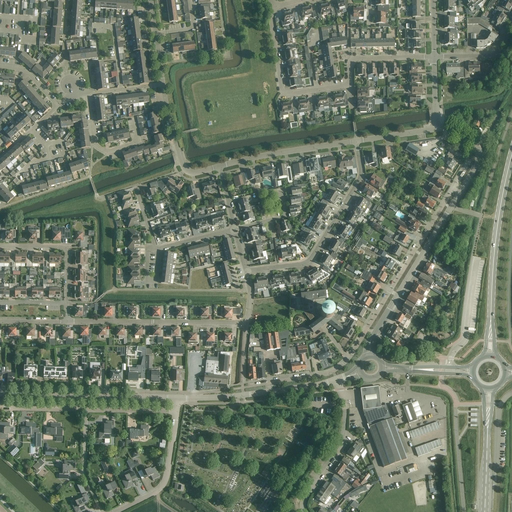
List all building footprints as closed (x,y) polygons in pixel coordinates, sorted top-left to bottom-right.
[(54,9),(62,9),(62,4),(61,3),(61,0),(53,0),(54,2),(55,2),(54,9)] [(338,8),(335,8),(337,14),(347,12),(347,0),(344,0),(343,0),(342,0),(341,0),(337,1),(338,8)] [(378,10),(389,10),(389,5),(385,5),(385,1),(385,0),(375,0),(375,6),(378,6),(378,10)] [(471,11),(476,8),(474,6),(477,4),(473,0),(466,0),(467,1),(465,3),(468,6),(471,11)] [(510,12),(511,8),(511,6),(504,2),(503,4),(502,4),(500,4),(499,5),(500,6),(498,8),(504,11),(505,9),(510,12)] [(329,3),(324,5),(326,14),(331,13),(332,15),(335,15),(333,8),(331,9),(329,3)] [(199,15),(209,13),(208,8),(210,8),(210,5),(203,6),(204,9),(199,9),(199,15)] [(321,16),(326,14),(324,5),(319,6),(320,12),(317,13),(319,19),(322,18),(321,16)] [(313,18),(316,17),(315,11),(312,12),(311,6),(305,8),(308,17),(313,16),(313,18)] [(456,7),(454,7),(444,7),(444,12),(450,12),(450,15),(457,15),(456,7)] [(299,15),(300,22),(304,21),(303,18),(308,17),(305,8),(300,9),(302,15),(299,15)] [(504,11),(498,8),(497,11),(498,12),(496,16),(504,21),(507,17),(502,14),(504,11)] [(375,13),(375,19),(385,19),(385,14),(389,14),(389,10),(378,10),(378,13),(375,13)] [(293,11),(287,12),(290,22),(295,21),(295,23),(298,22),(296,11),(293,12),(293,11)] [(282,26),(285,26),(291,24),(290,22),(287,12),(282,14),(284,20),(281,20),(282,26)] [(209,13),(199,15),(200,20),(205,19),(206,22),(212,21),(211,16),(210,16),(209,13)] [(444,18),(445,23),(455,23),(455,18),(457,18),(457,15),(450,15),(450,18),(444,18)] [(499,29),(501,26),(504,21),(496,16),(495,15),(492,20),(491,19),(487,18),(485,21),(486,21),(489,23),(491,24),(489,27),(492,29),(494,30),(496,27),(499,29)] [(178,22),(177,17),(177,16),(168,17),(169,23),(173,22),(173,24),(175,24),(175,22),(178,22)] [(379,28),(384,28),(389,28),(389,24),(385,24),(385,19),(375,19),(375,24),(379,24),(379,28)] [(410,24),(411,30),(415,30),(420,30),(420,23),(415,23),(415,20),(409,21),(409,24),(410,24)] [(450,29),(451,31),(457,31),(457,28),(455,28),(455,23),(445,23),(445,29),(450,29)] [(282,40),(292,39),(291,34),(294,33),(293,30),(287,31),(287,34),(281,35),(282,40)] [(408,30),(408,39),(416,39),(421,39),(421,33),(415,33),(415,30),(411,30),(408,30)] [(455,40),(458,40),(458,34),(457,34),(457,31),(451,31),(451,34),(445,34),(445,40),(455,40)] [(488,46),(491,45),(492,42),(494,44),(499,36),(493,33),(488,40),(485,42),(476,42),(476,46),(476,49),(485,49),(485,46),(488,46)] [(289,48),(296,47),(295,43),(293,44),(292,39),(282,40),(283,46),(289,45),(289,48)] [(416,42),(416,39),(408,39),(408,42),(411,42),(411,48),(421,48),(421,42),(416,42)] [(457,48),(457,45),(455,45),(455,40),(445,40),(445,45),(451,45),(451,48),(457,48)] [(194,42),(189,43),(188,43),(189,51),(195,51),(194,47),(196,47),(196,44),(194,45),(194,42)] [(173,54),(179,53),(178,44),(177,44),(172,45),(172,48),(170,48),(171,50),(173,50),(173,54)] [(207,46),(208,51),(211,51),(211,53),(214,52),(213,51),(217,50),(216,45),(207,46)] [(318,53),(331,51),(331,48),(330,48),(330,45),(327,45),(327,46),(321,47),(321,51),(318,51),(318,53)] [(285,57),(295,55),(294,50),(296,50),(296,47),(289,48),(290,50),(284,51),(285,57)] [(19,58),(23,62),(28,56),(24,52),(22,55),(19,58)] [(51,58),(57,63),(61,59),(57,56),(55,54),(53,56),(51,58)] [(295,60),(295,55),(285,57),(286,62),(291,61),(292,64),(298,63),(298,60),(295,60)] [(28,56),(23,62),(27,66),(32,60),(28,56)] [(47,62),(50,64),(53,67),(57,63),(51,58),(47,62)] [(27,66),(31,69),(36,63),(32,60),(27,66)] [(301,70),(300,63),(298,63),(292,64),(287,65),(288,67),(286,68),(287,73),(300,71),(301,71),(301,70)] [(465,68),(465,78),(470,77),(470,71),(480,71),(480,63),(469,63),(469,68),(465,68)] [(36,67),(32,71),(37,74),(37,73),(43,79),(48,73),(49,74),(53,69),(49,66),(47,64),(42,69),(37,65),(36,67)] [(409,70),(409,74),(416,74),(416,71),(421,71),(421,64),(411,65),(411,70),(409,70)] [(362,77),(363,77),(363,79),(366,79),(366,77),(366,70),(363,70),(363,65),(357,66),(357,76),(362,75),(362,77)] [(374,65),(368,65),(368,70),(368,75),(368,79),(372,79),(374,82),(377,82),(377,77),(377,70),(374,70),(374,65)] [(378,65),(378,70),(378,75),(384,75),(384,77),(388,77),(387,69),(384,69),(384,65),(378,65)] [(389,65),(389,70),(389,75),(395,75),(395,77),(398,77),(398,69),(395,69),(395,65),(389,65)] [(459,80),(459,79),(464,78),(464,71),(460,71),(460,65),(447,65),(447,73),(458,73),(458,76),(457,77),(456,77),(456,78),(456,79),(457,80),(459,80)] [(294,80),(298,80),(301,79),(300,71),(287,73),(288,78),(294,77),(294,80)] [(416,74),(409,74),(409,78),(411,77),(411,83),(412,83),(412,84),(409,84),(416,84),(416,83),(421,83),(421,77),(416,77),(416,74)] [(17,85),(18,82),(15,82),(15,76),(10,75),(9,84),(14,85),(17,85)] [(18,86),(22,90),(28,84),(25,80),(20,85),(18,82),(17,85),(18,86)] [(299,85),(298,80),(294,80),(289,81),(290,87),(296,86),(296,89),(303,88),(302,85),(299,85)] [(22,90),(25,94),(32,88),(28,84),(22,90)] [(410,94),(411,94),(422,93),(422,87),(416,87),(416,84),(409,84),(409,87),(408,88),(408,90),(408,92),(408,93),(410,94)] [(25,94),(29,98),(35,92),(32,88),(25,94)] [(369,88),(368,88),(367,88),(363,88),(357,88),(357,97),(370,97),(369,91),(374,91),(374,88),(369,88)] [(32,102),(39,96),(35,92),(29,98),(32,102)] [(345,104),(345,106),(348,106),(347,99),(344,100),(343,94),(338,95),(340,105),(345,104)] [(95,100),(96,106),(104,105),(104,99),(106,99),(105,95),(96,96),(97,100),(95,100)] [(340,105),(338,95),(333,96),(334,101),(331,102),(332,108),(335,108),(335,106),(340,105)] [(410,104),(420,104),(420,98),(414,98),(414,95),(408,95),(408,98),(410,98),(410,104)] [(36,106),(43,100),(39,96),(32,102),(36,106)] [(317,104),(315,104),(316,111),(319,110),(318,108),(323,108),(322,97),(316,98),(317,104)] [(327,97),(322,97),(323,108),(324,108),(324,110),(332,108),(331,102),(328,102),(327,97)] [(363,102),(357,102),(358,108),(360,108),(360,112),(367,112),(367,109),(371,109),(372,108),(372,104),(371,103),(368,103),(368,102),(369,102),(369,98),(363,99),(363,102)] [(43,100),(36,106),(40,110),(46,104),(43,100)] [(298,107),(295,107),(296,114),(304,113),(302,100),(297,101),(298,107)] [(302,100),(304,113),(313,111),(312,105),(309,105),(308,100),(302,100)] [(293,114),(296,114),(295,107),(292,108),(291,102),(286,103),(288,113),(293,112),(293,114)] [(288,116),(288,113),(286,103),(281,104),(282,110),(279,110),(280,119),(283,118),(283,116),(288,116)] [(40,110),(40,111),(43,114),(50,109),(46,104),(40,110)] [(148,121),(150,121),(159,119),(158,117),(156,117),(156,113),(147,115),(148,121)] [(27,125),(31,121),(25,114),(21,118),(27,125)] [(478,128),(482,121),(474,116),(470,123),(467,121),(465,124),(470,127),(472,124),(478,128)] [(17,122),(23,128),(27,125),(21,118),(17,122)] [(150,121),(152,127),(160,126),(160,123),(158,124),(157,120),(159,119),(150,121)] [(46,135),(51,134),(50,131),(54,131),(52,121),(47,122),(47,123),(41,129),(46,135)] [(19,132),(23,128),(17,122),(13,125),(19,132)] [(19,132),(13,125),(10,123),(6,126),(9,129),(15,136),(19,132)] [(160,126),(152,127),(152,130),(150,131),(151,135),(161,132),(161,130),(159,130),(158,126),(160,126)] [(11,139),(15,136),(9,129),(8,129),(5,132),(11,139)] [(105,144),(114,142),(112,134),(107,135),(106,133),(103,134),(103,135),(105,144)] [(154,137),(156,144),(163,142),(161,137),(163,137),(162,135),(154,137)] [(29,138),(24,142),(30,148),(35,144),(29,138)] [(24,142),(20,146),(24,151),(26,152),(30,148),(24,142)] [(164,144),(163,142),(156,144),(155,144),(155,146),(157,151),(161,149),(162,153),(165,152),(162,144),(164,144)] [(24,151),(20,146),(19,144),(14,148),(20,155),(24,151)] [(409,144),(407,148),(405,150),(415,157),(419,150),(409,144)] [(144,154),(144,155),(151,153),(148,146),(144,148),(144,146),(142,147),(144,154)] [(151,146),(148,146),(151,153),(151,155),(158,152),(157,151),(155,146),(151,147),(151,146)] [(144,154),(142,147),(137,149),(137,147),(135,148),(135,150),(138,156),(144,154)] [(14,148),(10,152),(15,159),(20,155),(14,148)] [(380,149),(381,154),(381,155),(379,155),(380,160),(382,159),(382,162),(383,163),(384,164),(385,164),(389,163),(388,160),(391,160),(390,154),(390,148),(380,149)] [(128,150),(129,152),(131,158),(133,158),(134,161),(139,159),(138,156),(135,150),(131,151),(131,149),(128,150)] [(10,152),(5,156),(11,163),(15,159),(10,152)] [(122,153),(125,161),(124,161),(125,166),(127,165),(126,160),(127,160),(128,162),(132,161),(131,158),(129,152),(125,153),(124,152),(122,153)] [(376,153),(373,154),(367,155),(367,157),(364,157),(365,165),(374,164),(374,167),(378,167),(376,159),(376,153)] [(449,153),(447,155),(449,156),(448,158),(445,162),(447,162),(445,166),(447,167),(451,170),(455,163),(451,160),(452,158),(452,159),(454,156),(449,153)] [(1,160),(6,167),(11,163),(5,156),(1,160)] [(338,160),(339,166),(340,168),(353,166),(353,169),(357,169),(355,159),(352,160),(352,158),(344,159),(344,156),(339,157),(339,160),(338,160)] [(322,160),(323,165),(324,169),(330,167),(331,169),(336,168),(334,157),(329,158),(329,159),(322,160)] [(80,161),(83,170),(89,168),(86,159),(80,161)] [(309,161),(306,162),(307,167),(307,168),(308,172),(309,173),(310,172),(310,173),(318,172),(318,173),(318,175),(318,176),(318,177),(320,177),(320,181),(321,181),(323,181),(322,172),(321,167),(321,165),(317,166),(317,160),(309,161)] [(80,161),(75,163),(78,171),(83,170),(80,161)] [(293,165),(294,172),(294,175),(295,177),(299,176),(299,175),(303,174),(306,173),(305,162),(301,162),(302,164),(293,165)] [(75,163),(69,165),(72,173),(78,171),(75,163)] [(292,182),(291,172),(287,173),(286,165),(277,166),(278,174),(279,178),(287,176),(288,183),(292,182)] [(425,170),(431,175),(434,170),(427,166),(425,170)] [(266,168),(261,169),(263,178),(272,176),(272,180),(273,180),(277,179),(276,172),(275,168),(271,169),(271,167),(271,168),(266,169),(266,168)] [(247,173),(244,174),(246,181),(253,180),(255,185),(262,183),(260,174),(256,174),(256,175),(255,175),(254,171),(247,172),(247,173)] [(64,174),(66,182),(72,181),(70,172),(65,173),(64,174)] [(233,178),(236,188),(238,189),(239,187),(247,185),(244,173),(240,174),(241,176),(232,178),(232,179),(233,178)] [(435,185),(438,186),(442,189),(443,188),(444,188),(444,187),(444,186),(446,184),(439,179),(440,177),(435,174),(432,179),(437,182),(435,185)] [(373,175),(368,183),(378,189),(380,187),(381,187),(385,182),(373,175)] [(49,187),(54,185),(52,177),(46,178),(49,187)] [(0,183),(0,187),(5,183),(8,180),(7,178),(3,181),(4,182),(2,184),(1,185),(0,183)] [(177,194),(179,192),(182,188),(181,187),(183,184),(178,180),(176,183),(171,179),(167,184),(163,181),(158,183),(159,187),(162,192),(165,194),(169,188),(177,194)] [(336,190),(338,187),(343,190),(347,184),(342,180),(341,181),(339,180),(337,183),(334,181),(333,179),(325,181),(324,182),(331,186),(331,187),(336,190)] [(48,189),(45,181),(39,182),(42,191),(48,189)] [(202,185),(203,190),(204,193),(211,191),(211,192),(216,191),(214,181),(209,182),(209,183),(202,185)] [(0,187),(0,195),(2,197),(8,191),(6,189),(8,186),(5,183),(0,187)] [(155,189),(159,187),(158,183),(156,184),(156,185),(150,187),(151,190),(145,192),(147,198),(148,198),(149,200),(152,199),(153,199),(152,196),(156,195),(155,189)] [(434,186),(430,183),(428,186),(433,188),(430,194),(437,198),(441,193),(436,190),(437,189),(434,187),(434,186)] [(292,195),(295,195),(302,194),(301,188),(305,187),(305,184),(296,186),(297,189),(291,190),(291,191),(291,192),(291,193),(292,194),(292,195)] [(24,195),(30,194),(28,185),(22,187),(24,195)] [(186,191),(188,198),(193,197),(194,200),(201,199),(199,191),(195,192),(194,186),(187,188),(188,191),(186,191)] [(328,195),(337,200),(340,195),(335,192),(336,190),(331,187),(329,189),(331,190),(328,195)] [(371,187),(369,189),(366,187),(365,188),(364,188),(362,190),(363,192),(362,192),(367,195),(366,197),(370,199),(373,195),(374,196),(375,196),(377,191),(372,188),(371,187)] [(7,203),(14,198),(8,191),(2,197),(7,203)] [(117,193),(119,199),(121,198),(122,201),(131,198),(129,193),(124,194),(123,191),(117,193)] [(294,204),(301,203),(305,202),(304,197),(302,197),(302,194),(295,195),(296,198),(290,199),(290,200),(290,201),(290,203),(291,203),(291,205),(294,204)] [(324,198),(322,201),(327,204),(329,202),(334,205),(337,200),(328,195),(325,199),(324,198)] [(249,196),(247,196),(242,197),(243,200),(237,202),(240,213),(246,212),(247,215),(252,214),(253,213),(252,208),(249,208),(248,202),(250,202),(252,199),(251,196),(249,196)] [(425,204),(428,206),(432,209),(433,208),(434,207),(434,206),(436,203),(431,200),(432,199),(429,196),(427,198),(423,196),(422,198),(427,201),(425,204)] [(370,204),(371,201),(366,198),(364,200),(359,197),(357,202),(365,207),(367,209),(370,204)] [(133,204),(131,198),(122,201),(123,204),(121,205),(122,211),(129,209),(128,206),(133,204)] [(161,201),(160,202),(155,203),(156,206),(150,208),(152,213),(161,210),(160,205),(162,204),(161,201)] [(327,204),(322,201),(320,203),(322,204),(320,209),(328,214),(331,209),(326,206),(327,204)] [(357,212),(362,215),(364,213),(362,212),(365,207),(357,202),(354,207),(359,210),(357,212)] [(301,203),(294,204),(295,207),(289,208),(289,210),(289,211),(289,212),(290,213),(290,214),(291,214),(291,217),(296,216),(295,213),(300,212),(300,209),(302,209),(301,203)] [(408,214),(410,216),(414,218),(416,215),(420,217),(421,217),(424,218),(427,213),(423,211),(417,207),(417,208),(414,213),(411,211),(408,214)] [(128,218),(137,215),(135,210),(130,211),(129,209),(122,211),(124,216),(127,215),(128,218)] [(313,215),(319,218),(320,216),(325,219),(328,214),(320,209),(317,213),(315,212),(313,215)] [(163,215),(161,210),(152,213),(154,218),(159,216),(160,219),(166,217),(165,214),(163,215)] [(211,214),(208,215),(209,221),(212,220),(213,226),(218,225),(224,223),(222,218),(225,217),(224,211),(221,212),(216,213),(216,215),(211,216),(211,214)] [(361,218),(362,215),(357,212),(356,215),(351,212),(348,216),(356,221),(359,217),(361,218)] [(255,220),(254,217),(253,217),(252,214),(247,215),(242,216),(244,222),(250,220),(251,221),(255,220)] [(139,221),(137,215),(128,218),(129,221),(126,222),(128,228),(134,226),(133,223),(139,221)] [(194,218),(191,219),(192,220),(193,225),(196,224),(197,230),(202,229),(208,227),(206,222),(209,221),(208,215),(204,216),(203,215),(199,216),(194,217),(194,218)] [(314,219),(311,223),(319,228),(322,224),(317,220),(319,218),(313,215),(312,217),(314,219)] [(348,226),(354,230),(355,227),(354,226),(356,221),(348,216),(345,221),(350,224),(348,226)] [(408,226),(402,222),(397,219),(394,223),(406,230),(408,226)] [(410,225),(408,228),(416,232),(420,224),(411,219),(408,224),(410,225)] [(172,224),(173,230),(176,229),(177,235),(188,232),(186,227),(189,226),(188,220),(185,221),(185,223),(175,225),(175,223),(172,224)] [(286,232),(289,231),(289,230),(291,230),(291,229),(290,225),(289,225),(288,225),(287,221),(285,222),(284,221),(283,221),(282,222),(281,223),(282,228),(279,229),(280,236),(287,235),(286,232)] [(308,227),(306,226),(304,225),(302,227),(305,229),(310,232),(311,230),(317,233),(319,228),(311,223),(308,227)] [(164,226),(166,238),(172,236),(170,231),(173,230),(172,224),(164,226)] [(164,226),(163,225),(158,226),(158,227),(155,228),(157,234),(160,233),(161,239),(166,238),(164,226)] [(352,232),(354,230),(348,226),(347,229),(342,226),(339,230),(348,235),(350,231),(352,232)] [(29,228),(29,241),(37,241),(37,237),(39,237),(40,237),(40,228),(29,228)] [(65,228),(57,228),(53,228),(53,241),(61,241),(61,237),(65,237),(65,238),(65,232),(65,230),(65,228)] [(245,232),(246,237),(256,235),(255,229),(245,232)] [(305,233),(302,237),(311,242),(314,238),(308,235),(310,232),(305,229),(303,232),(305,233)] [(15,237),(16,237),(16,230),(10,230),(10,232),(5,232),(5,240),(13,240),(13,236),(15,237)] [(130,236),(130,239),(140,239),(140,233),(132,233),(132,230),(127,230),(127,236),(130,236)] [(345,240),(348,235),(339,230),(336,235),(341,238),(340,240),(345,244),(347,241),(345,240)] [(87,248),(87,237),(83,237),(83,233),(75,233),(75,241),(80,241),(80,244),(79,244),(79,247),(79,248),(87,248)] [(255,241),(256,244),(262,243),(261,240),(259,234),(256,235),(246,237),(248,243),(255,241)] [(405,236),(403,235),(402,237),(401,236),(401,238),(398,236),(396,237),(394,241),(401,245),(403,243),(405,244),(409,238),(405,236)] [(390,244),(392,240),(385,236),(383,240),(390,244)] [(298,240),(296,243),(301,246),(303,244),(308,247),(311,242),(302,237),(299,241),(298,240)] [(127,248),(134,248),(134,245),(140,245),(140,239),(130,239),(130,243),(127,243),(127,248)] [(333,240),(330,244),(339,250),(341,247),(343,249),(344,247),(345,247),(347,245),(345,244),(340,240),(338,243),(333,240)] [(251,249),(252,255),(262,252),(260,247),(263,246),(262,243),(256,244),(256,247),(251,249)] [(393,248),(394,248),(393,249),(392,248),(391,248),(389,251),(389,252),(398,257),(398,256),(399,257),(401,254),(400,254),(402,250),(392,243),(390,246),(393,247),(393,248)] [(339,250),(330,244),(328,249),(333,252),(331,254),(337,258),(338,255),(336,254),(339,250)] [(286,249),(288,259),(288,258),(289,259),(290,259),(291,258),(293,258),(292,254),(301,252),(302,253),(296,245),(291,246),(291,248),(286,249)] [(282,259),(288,259),(286,249),(281,249),(281,247),(278,248),(279,254),(281,254),(282,259)] [(134,248),(127,248),(127,254),(130,254),(130,257),(140,257),(140,251),(134,251),(134,248)] [(75,259),(87,259),(88,254),(89,254),(89,251),(82,251),(82,254),(75,254),(75,259)] [(266,260),(265,257),(263,258),(262,252),(252,255),(253,260),(259,259),(260,262),(266,260)] [(9,267),(12,267),(13,261),(10,261),(10,253),(4,253),(4,264),(9,264),(9,267)] [(13,261),(12,267),(16,267),(16,264),(21,264),(21,253),(21,254),(15,254),(15,261),(13,261)] [(26,267),(29,267),(29,261),(27,261),(27,254),(21,254),(21,253),(21,264),(26,264),(26,267)] [(33,264),(38,264),(38,253),(38,254),(32,254),(32,261),(29,261),(29,267),(33,267),(33,264)] [(43,267),(46,267),(46,261),(44,261),(44,254),(38,254),(38,253),(38,264),(43,264),(43,267)] [(50,264),(55,264),(55,253),(55,254),(49,254),(49,261),(46,261),(46,267),(50,267),(50,264)] [(322,258),(330,264),(333,259),(335,260),(337,258),(331,254),(330,257),(325,254),(322,258)] [(140,263),(140,257),(130,257),(130,261),(127,261),(127,266),(134,266),(134,263),(140,263)] [(322,269),(327,271),(328,272),(329,269),(330,270),(333,265),(330,264),(322,258),(319,263),(324,266),(322,269)] [(82,268),(89,268),(89,265),(88,265),(87,265),(87,259),(75,259),(75,260),(75,265),(82,265),(82,268)] [(394,263),(390,260),(388,259),(386,262),(385,262),(382,268),(384,269),(386,266),(391,269),(394,263)] [(428,263),(425,267),(430,270),(440,276),(443,278),(445,275),(451,278),(452,276),(453,273),(448,270),(446,274),(439,270),(439,271),(435,269),(435,270),(434,269),(435,267),(432,265),(428,263)] [(130,275),(140,275),(140,269),(134,269),(134,266),(127,266),(127,272),(130,272),(130,275)] [(425,267),(423,271),(431,276),(433,274),(434,275),(434,276),(439,279),(440,276),(430,270),(425,267)] [(89,271),(89,268),(82,268),(82,271),(75,271),(75,276),(87,276),(87,271),(88,271),(89,271)] [(315,268),(311,271),(316,280),(318,283),(330,275),(319,269),(317,271),(315,268)] [(373,276),(370,275),(364,271),(362,274),(374,281),(375,278),(383,282),(384,282),(386,280),(385,279),(387,276),(382,273),(384,269),(382,268),(378,274),(375,272),(373,276)] [(367,280),(370,282),(366,289),(368,290),(367,293),(369,295),(371,291),(376,294),(380,287),(373,284),(372,283),(374,281),(362,274),(356,270),(354,273),(367,281),(367,280)] [(306,278),(303,279),(304,284),(304,287),(310,286),(313,284),(312,283),(316,280),(311,271),(306,274),(307,276),(306,277),(306,278)] [(287,280),(288,286),(291,286),(290,284),(296,284),(294,273),(289,274),(290,280),(287,280)] [(294,273),(296,284),(301,283),(301,285),(304,284),(303,279),(303,278),(300,278),(300,273),(294,273)] [(434,281),(425,276),(421,273),(418,278),(423,280),(431,286),(434,281)] [(140,281),(140,275),(130,275),(130,279),(127,279),(127,284),(134,284),(134,281),(140,281)] [(273,282),(270,282),(271,288),(274,288),(274,286),(279,286),(278,275),(272,276),(273,282)] [(278,275),(279,286),(284,285),(285,287),(288,286),(287,280),(284,280),(283,275),(278,275)] [(82,285),(88,285),(89,282),(88,282),(87,282),(87,276),(75,276),(75,277),(75,282),(82,282),(82,285)] [(263,291),(263,288),(261,277),(256,278),(257,284),(254,284),(255,290),(254,294),(258,294),(258,292),(263,291)] [(261,277),(263,288),(268,287),(268,289),(271,288),(270,282),(268,283),(267,277),(261,277)] [(423,289),(426,291),(428,288),(429,289),(431,286),(423,280),(421,283),(420,283),(418,286),(423,289)] [(448,288),(454,291),(458,294),(459,287),(451,283),(448,288)] [(9,291),(12,291),(12,284),(4,284),(4,285),(4,298),(9,298),(9,291)] [(12,284),(12,291),(15,291),(15,298),(20,298),(21,298),(21,287),(16,287),(16,284),(12,284)] [(21,287),(21,298),(26,298),(26,291),(29,291),(29,284),(26,284),(26,288),(21,287)] [(37,298),(38,298),(38,288),(33,288),(33,284),(29,284),(29,291),(32,291),(32,298),(37,298)] [(38,288),(38,298),(43,298),(43,291),(46,291),(46,284),(43,284),(43,288),(38,288)] [(46,284),(46,291),(49,291),(49,298),(54,298),(54,299),(55,299),(55,288),(55,285),(46,284)] [(423,296),(426,291),(423,289),(418,286),(415,284),(411,290),(418,294),(418,293),(423,296)] [(88,293),(88,285),(82,285),(82,288),(75,288),(75,293),(74,293),(88,293)] [(326,291),(313,292),(314,300),(327,299),(326,291)] [(341,294),(353,302),(355,298),(343,291),(341,294)] [(362,291),(359,297),(357,301),(364,305),(368,307),(372,300),(367,298),(369,295),(367,293),(366,294),(362,291)] [(314,300),(313,292),(305,293),(301,294),(302,304),(308,303),(308,304),(312,303),(314,300)] [(407,299),(415,304),(417,306),(419,305),(421,301),(422,302),(424,297),(416,292),(414,295),(411,293),(407,299)] [(82,299),(82,302),(88,302),(88,293),(74,293),(75,294),(75,299),(82,299)] [(402,311),(406,314),(412,317),(415,312),(413,310),(415,307),(406,301),(402,307),(404,308),(402,311)] [(79,309),(75,309),(75,317),(83,317),(83,312),(85,312),(86,312),(88,312),(88,306),(85,306),(78,306),(79,306),(79,309)] [(355,309),(353,313),(356,315),(357,316),(362,318),(366,311),(361,309),(360,308),(357,306),(355,309)] [(105,310),(101,310),(101,315),(105,315),(105,317),(112,317),(112,313),(115,313),(115,314),(115,307),(110,307),(110,309),(105,309),(105,310)] [(139,313),(139,307),(129,307),(129,317),(136,317),(136,313),(139,313)] [(158,309),(153,309),(153,317),(160,317),(160,313),(163,313),(163,314),(163,307),(158,307),(158,309)] [(177,307),(176,317),(184,317),(184,314),(187,314),(187,307),(177,307)] [(211,307),(206,307),(206,310),(201,310),(200,318),(208,318),(208,314),(211,314),(211,307)] [(320,319),(317,321),(309,327),(294,330),(295,337),(313,333),(328,322),(344,335),(346,330),(342,326),(343,326),(338,322),(335,320),(339,316),(337,314),(336,314),(335,313),(334,313),(334,312),(334,311),(333,310),(333,309),(332,309),(331,308),(330,307),(329,307),(327,307),(326,307),(325,307),(324,308),(323,308),(322,309),(321,310),(321,311),(321,312),(320,313),(321,315),(321,316),(321,317),(322,317),(320,319)] [(240,308),(235,308),(225,308),(225,318),(232,318),(232,314),(235,314),(235,315),(235,314),(240,314),(240,315),(240,308)] [(346,312),(343,311),(339,316),(335,320),(338,322),(340,319),(341,320),(343,316),(343,315),(346,312)] [(399,325),(403,328),(408,320),(410,321),(412,317),(406,314),(404,317),(399,314),(395,320),(400,323),(399,325)] [(351,329),(353,327),(348,324),(347,324),(345,324),(344,325),(343,326),(342,326),(346,330),(344,335),(343,336),(349,339),(354,331),(351,329)] [(389,330),(400,336),(403,331),(392,325),(389,330)] [(88,328),(81,328),(81,336),(82,336),(82,345),(91,345),(91,338),(91,331),(91,332),(88,332),(88,328)] [(99,328),(99,336),(104,336),(104,338),(109,338),(109,331),(109,332),(106,332),(106,328),(99,328)] [(127,345),(127,332),(124,332),(124,328),(117,328),(117,336),(119,336),(119,339),(124,339),(124,345),(127,345)] [(135,328),(135,336),(140,336),(140,339),(145,339),(145,332),(142,332),(142,328),(135,328)] [(9,333),(6,333),(5,338),(9,338),(9,337),(14,337),(14,339),(19,339),(19,332),(19,333),(16,333),(16,329),(9,329),(9,332),(9,333)] [(34,329),(27,329),(27,337),(32,337),(32,339),(37,339),(37,332),(37,333),(34,333),(34,329)] [(50,337),(50,339),(50,345),(55,345),(55,333),(52,333),(52,329),(45,329),(45,337),(50,337)] [(70,329),(63,329),(63,337),(63,340),(66,340),(66,345),(73,345),(73,340),(73,333),(70,333),(70,329)] [(149,331),(149,336),(158,336),(158,344),(163,344),(163,339),(163,332),(163,333),(160,333),(160,329),(153,329),(153,331),(149,331)] [(171,331),(166,331),(166,338),(171,338),(171,337),(176,337),(176,339),(181,339),(181,332),(181,333),(178,333),(178,329),(171,329),(171,331)] [(278,333),(271,334),(274,350),(280,349),(278,337),(288,335),(289,329),(277,331),(278,333)] [(400,336),(389,330),(386,335),(396,341),(400,336)] [(264,333),(259,334),(259,339),(265,338),(267,351),(274,350),(271,334),(265,335),(264,333)] [(199,337),(199,338),(196,338),(196,334),(189,334),(188,344),(199,344),(199,337)] [(207,342),(206,342),(206,347),(212,347),(212,344),(217,344),(217,337),(217,338),(214,338),(214,334),(207,334),(207,342)] [(224,336),(220,336),(220,341),(224,341),(224,342),(229,342),(229,344),(235,345),(235,338),(232,338),(232,334),(224,334),(224,336)] [(311,351),(311,352),(312,357),(317,356),(319,361),(331,356),(328,349),(327,349),(324,340),(314,344),(316,349),(311,351)] [(401,349),(403,346),(404,343),(399,340),(396,346),(401,349)] [(306,346),(297,347),(298,354),(307,353),(306,346)] [(146,356),(146,349),(146,347),(126,347),(126,359),(146,359),(146,356)] [(125,356),(126,348),(117,348),(117,352),(121,352),(121,356),(125,356)] [(287,360),(294,359),(294,362),(291,363),(292,372),(298,371),(296,356),(295,348),(287,349),(287,350),(287,356),(287,360)] [(205,373),(204,386),(216,387),(216,386),(218,386),(219,384),(227,384),(228,374),(230,375),(231,369),(228,369),(230,353),(221,353),(220,360),(207,359),(206,369),(211,369),(211,370),(206,370),(206,373),(205,373)] [(296,356),(298,371),(306,370),(304,355),(296,356)] [(37,378),(37,373),(37,368),(37,366),(28,366),(28,359),(25,359),(24,378),(29,378),(32,378),(37,378)] [(66,379),(66,374),(66,366),(70,366),(70,363),(68,363),(68,359),(64,359),(63,368),(56,367),(55,379),(59,379),(62,379),(66,379)] [(252,361),(248,361),(248,368),(249,373),(249,378),(251,378),(251,380),(256,380),(256,375),(255,368),(252,368),(252,365),(252,361)] [(270,362),(271,364),(271,370),(273,370),(274,375),(282,373),(282,372),(280,361),(270,362)] [(44,371),(44,373),(44,378),(49,378),(48,379),(51,379),(51,378),(55,379),(56,367),(47,367),(48,362),(44,362),(44,366),(40,366),(40,368),(40,371),(44,371)] [(73,367),(73,374),(73,379),(74,379),(74,380),(76,380),(77,379),(82,379),(82,371),(85,371),(85,365),(87,365),(87,362),(82,362),(82,368),(73,367)] [(100,378),(100,374),(100,371),(101,371),(101,369),(104,369),(104,363),(101,363),(100,366),(94,366),(94,369),(93,369),(93,366),(90,366),(90,370),(89,370),(89,374),(91,374),(91,378),(91,380),(92,380),(92,381),(95,381),(95,380),(96,380),(96,379),(99,379),(100,378)] [(172,377),(172,382),(180,382),(180,381),(184,381),(185,376),(185,370),(178,370),(178,368),(173,368),(173,372),(172,377)] [(129,370),(129,373),(126,373),(126,377),(129,377),(129,380),(137,381),(138,370),(129,370)] [(160,370),(156,370),(152,370),(151,381),(154,381),(154,383),(159,383),(159,381),(160,370)] [(5,372),(5,378),(8,378),(8,384),(13,384),(13,379),(15,379),(15,374),(8,374),(8,372),(7,372),(5,372)] [(122,380),(122,375),(122,372),(110,372),(110,380),(122,380)] [(361,396),(363,410),(380,408),(380,407),(379,394),(378,387),(360,389),(361,396)] [(395,405),(396,407),(392,408),(395,417),(398,417),(399,419),(402,417),(400,412),(404,410),(409,424),(413,422),(417,421),(416,418),(422,415),(417,401),(411,403),(407,404),(402,406),(402,407),(401,403),(395,405)] [(398,434),(396,428),(398,427),(397,425),(395,426),(395,425),(398,424),(396,420),(393,421),(392,418),(391,418),(388,410),(386,405),(381,406),(380,407),(380,408),(363,410),(371,434),(384,468),(407,459),(405,455),(398,434)] [(110,434),(111,434),(111,429),(114,429),(114,421),(113,421),(113,422),(106,421),(106,422),(107,422),(107,425),(104,425),(104,431),(98,431),(100,431),(99,439),(105,439),(105,443),(110,444),(110,434)] [(0,423),(0,428),(0,433),(5,433),(5,435),(14,435),(14,428),(8,428),(8,422),(8,423),(0,423)] [(21,433),(21,435),(30,435),(31,434),(36,434),(36,438),(36,447),(41,447),(41,434),(39,434),(39,428),(35,428),(35,424),(33,424),(28,423),(28,422),(28,423),(27,428),(26,428),(21,428),(21,433)] [(46,435),(55,436),(55,438),(57,438),(62,438),(62,430),(60,430),(60,424),(58,424),(53,424),(53,423),(53,424),(53,429),(51,429),(46,428),(46,435)] [(148,436),(149,436),(148,436),(148,426),(141,426),(141,425),(141,430),(135,430),(135,433),(130,433),(130,440),(138,440),(138,437),(144,437),(144,436),(148,436)] [(401,433),(398,434),(405,455),(409,453),(401,433)] [(354,443),(351,448),(361,455),(362,453),(359,451),(361,448),(363,446),(362,446),(363,445),(362,442),(359,440),(358,442),(356,441),(355,444),(354,443)] [(19,451),(14,445),(13,446),(13,445),(7,451),(13,457),(19,451)] [(359,458),(361,455),(351,448),(347,453),(346,456),(352,460),(354,458),(356,455),(359,458)] [(351,462),(348,460),(344,457),(341,462),(345,465),(358,474),(359,472),(349,464),(351,462)] [(106,459),(100,463),(106,474),(112,471),(106,459)] [(70,469),(74,469),(76,469),(75,469),(75,461),(64,461),(64,462),(62,462),(62,466),(63,466),(63,474),(59,474),(59,479),(68,479),(68,475),(69,475),(70,475),(70,469)] [(38,463),(33,467),(35,470),(34,471),(37,474),(40,471),(38,470),(41,467),(38,463)] [(349,476),(352,478),(354,476),(352,474),(351,473),(346,469),(347,467),(341,463),(337,468),(349,476)] [(415,465),(406,468),(408,474),(417,470),(415,465)] [(142,479),(145,478),(145,479),(151,476),(153,481),(154,481),(153,480),(160,476),(155,468),(156,467),(151,469),(150,468),(143,472),(142,470),(138,472),(142,479)] [(334,472),(338,475),(346,480),(349,476),(337,468),(334,472)] [(137,479),(133,472),(125,477),(126,478),(122,480),(124,484),(126,489),(133,485),(134,487),(134,486),(131,481),(137,479)] [(333,480),(330,484),(327,482),(315,498),(324,504),(331,494),(336,497),(340,491),(341,492),(344,487),(348,490),(350,487),(345,484),(346,484),(345,483),(346,482),(345,481),(343,484),(341,483),(342,481),(334,475),(331,479),(333,480)] [(436,488),(435,481),(428,482),(429,489),(436,488)] [(117,488),(115,484),(114,482),(106,486),(107,487),(101,490),(102,490),(103,490),(107,499),(114,495),(114,496),(115,496),(112,491),(117,488)] [(77,486),(78,486),(82,494),(83,493),(86,492),(86,491),(86,492),(82,484),(77,486)] [(356,489),(348,494),(351,498),(358,493),(367,490),(365,485),(356,489)] [(84,511),(84,510),(82,506),(87,504),(87,503),(86,501),(89,500),(88,498),(87,495),(86,494),(82,496),(83,498),(80,500),(76,502),(76,503),(72,505),(76,511),(80,511),(84,511)]
